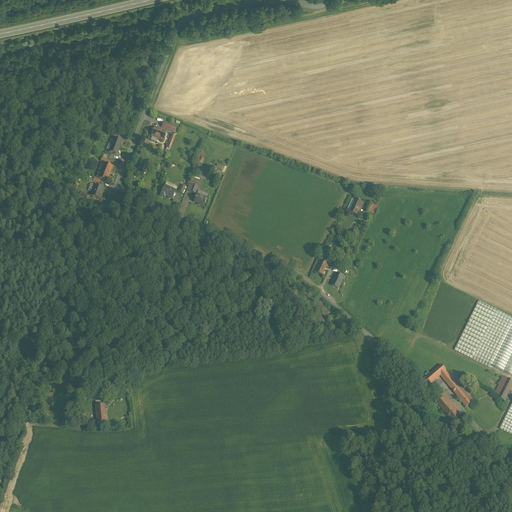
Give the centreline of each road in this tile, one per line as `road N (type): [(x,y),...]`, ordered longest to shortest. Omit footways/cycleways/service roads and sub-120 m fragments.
road 1 (unclassified): [(327,0),(277,0),(184,19),(114,187),(296,266),(358,321),(397,423),(417,511)]
road 2 (secondary): [(0,31),(142,0)]
